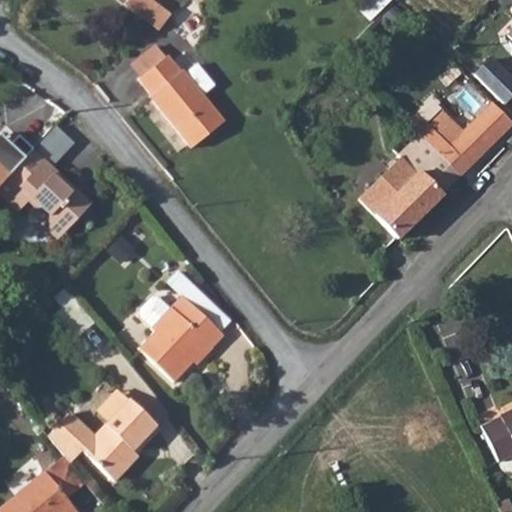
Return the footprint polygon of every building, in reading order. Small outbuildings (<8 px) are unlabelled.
[(173,11),(158,0),(128,0),(127,2),(162,26),(173,11)] [(371,0),(364,13),(377,20),(388,0),(371,0)] [(132,63),(142,75),(165,57),(156,45),(132,63)] [(165,57),(142,75),(140,76),(153,93),(152,94),(193,145),(225,120),(203,93),(214,83),(197,62),(185,72),(183,69),(181,71),(167,54),(165,57)] [(483,58),(470,73),(495,95),(508,81),(483,58)] [(511,84),(508,81),(495,95),(508,107),(511,101),(511,84)] [(443,108),(418,133),(460,174),(511,123),(511,120),(491,101),(463,129),(443,108)] [(418,133),(411,125),(393,144),(403,155),(360,199),(398,236),(460,174),(418,133)] [(13,173),(0,186),(0,187),(25,210),(34,201),(40,207),(48,206),(57,215),(58,231),(74,231),(91,213),(84,196),(87,193),(38,148),(13,173)] [(0,186),(13,173),(0,161),(0,186)] [(87,193),(84,196),(91,213),(99,204),(87,193)] [(159,331),(142,347),(176,381),(214,346),(216,348),(228,335),(223,330),(191,297),(202,287),(185,270),(174,281),(187,294),(174,308),(163,297),(156,297),(146,308),(146,315),(156,325),(155,327),(159,331)] [(202,287),(191,297),(223,330),(234,320),(202,287)] [(74,339),(96,321),(76,297),(54,315),(74,339)] [(470,408),(493,402),(477,334),(455,340),(470,408)] [(101,408),(112,419),(134,397),(122,386),(101,408)] [(72,410),(51,432),(73,460),(85,448),(118,477),(141,452),(135,448),(160,421),(134,397),(112,419),(98,434),(72,410)] [(511,413),(482,427),(499,462),(511,456),(511,413)] [(51,469),(0,510),(0,511),(82,511),(85,510),(51,469)]
